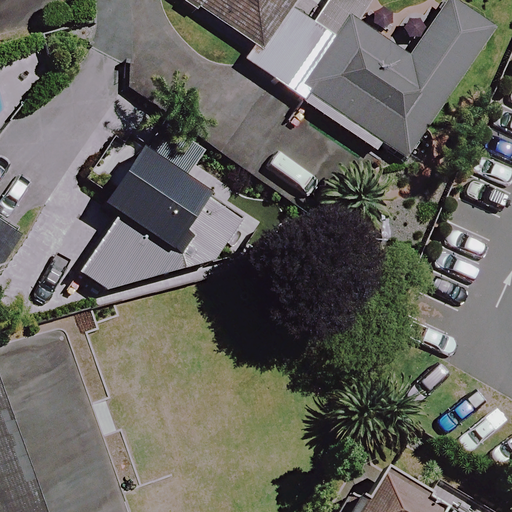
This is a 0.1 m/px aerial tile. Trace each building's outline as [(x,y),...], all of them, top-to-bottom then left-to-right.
[(243,65),(375,157),(380,150),(409,170),(499,41),(448,5),(407,64),(377,44),(400,11),(384,0),(327,0),(309,27),(287,12),(295,0),(178,0),(252,52),(243,65)] [(244,213),(154,155),(119,210),(209,267),(244,213)] [(0,269),(16,249),(0,238),(0,269)] [(0,367),(0,511),(126,511),(66,343),(0,367)] [(443,511),(429,511),(383,482),(363,511),(354,511),(337,501),(329,511),(444,511),(443,511)]
